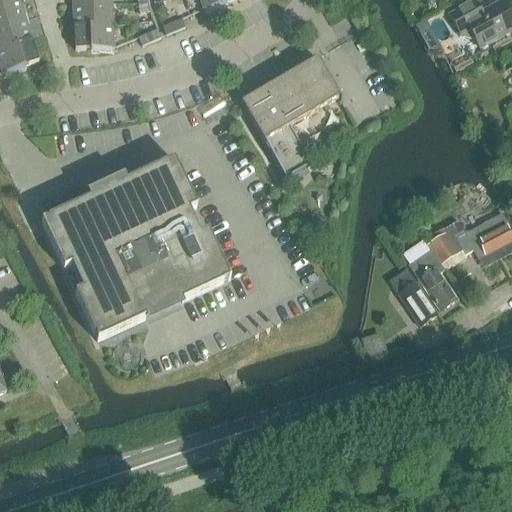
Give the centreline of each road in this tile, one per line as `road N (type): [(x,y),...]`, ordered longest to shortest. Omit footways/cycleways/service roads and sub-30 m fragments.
road 1 (secondary): [(8,510),(511,345)]
road 2 (residential): [(305,0),(279,25),(204,65),(151,84),(0,113)]
